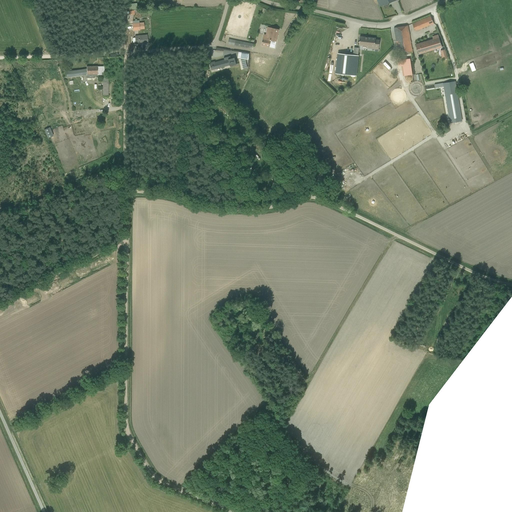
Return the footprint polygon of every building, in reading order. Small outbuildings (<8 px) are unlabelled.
[(293,19),(299,22),(302,16),(296,13),(293,19)] [(415,31),(434,23),(430,16),(412,24),(415,31)] [(283,35),(288,38),(296,26),(291,23),(283,35)] [(408,26),(394,28),(399,55),(412,53),(408,26)] [(261,45),(275,48),(278,30),(271,28),(269,36),(266,35),(265,39),(263,38),(261,45)] [(135,45),(147,43),(147,35),(135,36),(135,38),(132,38),(133,43),(135,42),(135,45)] [(433,39),(415,45),(418,55),(442,47),(438,35),(432,37),(433,39)] [(367,49),(378,50),(379,40),(375,40),(375,38),(360,37),(359,46),(367,47),(367,49)] [(229,39),(227,44),(252,49),(253,44),(229,39)] [(241,69),(247,68),(244,58),(244,53),(235,52),(235,57),(243,58),(239,59),(241,69)] [(337,53),(335,74),(356,76),(358,55),(337,53)] [(211,71),(236,64),(234,59),(229,61),(228,56),(209,61),(211,71)] [(404,76),(412,75),(410,59),(398,60),(399,66),(402,66),(404,76)] [(108,97),(108,78),(104,78),(104,66),(97,67),(97,66),(86,67),(86,70),(81,70),(66,70),(66,76),(86,75),(86,81),(96,81),(96,75),(97,75),(103,75),(103,78),(101,78),(101,82),(102,82),(102,97),(108,97)] [(455,81),(444,83),(451,122),(461,120),(455,81)]
